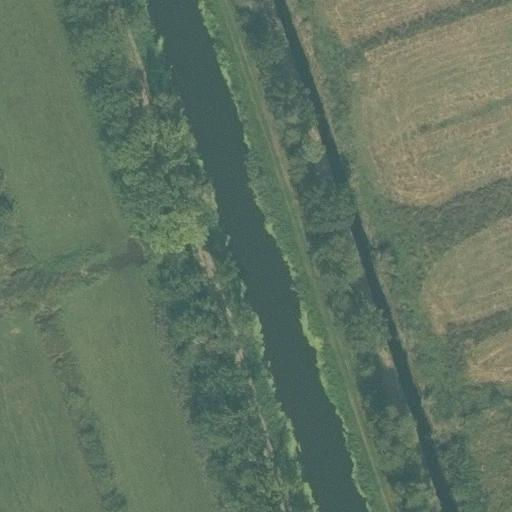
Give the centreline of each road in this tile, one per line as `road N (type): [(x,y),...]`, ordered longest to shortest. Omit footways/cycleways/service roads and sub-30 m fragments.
road 1 (track): [(221,0),(393,511)]
road 2 (track): [(282,511),(111,0)]
